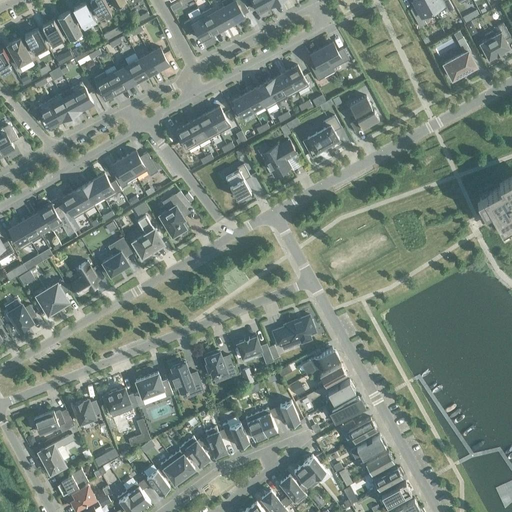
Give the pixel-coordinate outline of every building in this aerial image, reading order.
[(111,13),(112,12),(104,0),(90,0),(100,19),(101,18),(111,13)] [(110,0),(115,8),(127,2),(125,0),(110,0)] [(244,16),(235,0),(224,6),(233,22),(244,16)] [(270,6),(266,0),(245,0),(248,5),(253,2),(259,12),(270,6)] [(426,0),(413,0),(418,9),(413,12),(419,23),(435,15),(426,0)] [(426,0),(435,15),(451,6),(448,0),(426,0)] [(85,2),(74,8),(84,27),(96,21),(85,2)] [(176,3),(170,6),(172,11),(178,7),(176,3)] [(233,22),(224,6),(214,12),(223,28),(233,22)] [(223,28),(214,12),(212,7),(201,13),(212,34),(223,28)] [(136,9),(133,11),(133,12),(138,21),(149,15),(147,12),(140,16),(136,9)] [(70,10),(58,17),(71,39),(82,33),(70,10)] [(201,40),(212,34),(201,13),(190,19),(201,40)] [(65,40),(54,19),(42,25),(54,46),(65,40)] [(497,54),(497,55),(502,52),(502,51),(510,47),(505,39),(511,36),(503,22),(497,25),(500,32),(494,35),(492,31),(485,35),(487,39),(480,43),(489,58),(497,54)] [(38,28),(25,35),(35,54),(49,47),(38,28)] [(113,30),(104,35),(106,40),(116,35),(113,30)] [(20,37),(7,44),(19,65),(32,58),(20,37)] [(464,53),(444,63),(452,78),(462,73),(463,73),(466,71),(467,71),(467,70),(476,65),(468,51),(470,50),(463,37),(457,40),(464,53)] [(338,51),(333,42),(322,48),(333,68),(349,59),(343,48),(338,51)] [(9,58),(3,47),(0,48),(0,68),(3,73),(10,69),(16,78),(19,77),(13,65),(10,67),(6,60),(8,58),(9,58)] [(169,63),(160,47),(149,53),(158,69),(169,63)] [(322,48),(311,54),(316,63),(311,66),(317,77),(333,68),(322,48)] [(158,69),(149,53),(139,59),(147,75),(158,69)] [(62,54),(57,57),(56,58),(59,64),(65,60),(62,54)] [(147,75),(139,59),(128,64),(137,81),(147,75)] [(46,64),(38,69),(41,74),(49,69),(46,64)] [(137,81),(128,64),(118,70),(126,86),(137,81)] [(309,85),(306,81),(298,65),(287,71),(298,91),(309,85)] [(126,86),(118,70),(107,76),(116,92),(126,86)] [(287,97),(298,91),(287,71),(276,77),(285,93),(287,97)] [(27,76),(22,78),(21,79),(23,84),(30,81),(27,76)] [(107,76),(96,82),(105,98),(116,92),(107,76)] [(285,93),(276,77),(265,82),(274,99),(285,93)] [(71,88),(73,92),(82,108),(93,102),(82,82),(71,88)] [(277,103),(274,99),(265,82),(255,88),(264,104),(266,109),(277,103)] [(264,104),(255,88),(244,94),(253,110),(264,104)] [(82,108),(73,92),(63,98),(72,114),(82,108)] [(50,99),(61,120),(72,114),(63,98),(61,94),(50,99)] [(244,94),(233,100),(242,116),(253,110),(244,94)] [(338,96),(334,98),(333,99),(336,105),(341,102),(338,96)] [(362,126),(363,128),(379,118),(374,109),(373,110),(370,105),(371,105),(366,96),(350,105),(355,114),(357,113),(359,117),(357,118),(358,120),(356,121),(355,120),(350,123),(355,132),(361,129),(360,127),(362,126)] [(50,126),(61,120),(50,99),(39,105),(50,126)] [(330,100),(322,104),(320,105),(323,109),(332,104),(330,100)] [(220,106),(209,112),(218,128),(220,133),(231,127),(220,106)] [(220,133),(218,128),(209,112),(198,118),(209,138),(220,133)] [(324,147),(339,139),(334,130),(341,126),(335,115),(323,122),(326,127),(307,137),(312,146),(308,148),(312,156),(325,149),(324,147)] [(199,144),(209,138),(198,118),(188,124),(197,140),(199,144)] [(199,144),(197,140),(188,124),(177,130),(188,150),(199,144)] [(285,124),(281,127),(280,127),(285,136),(290,133),(285,124)] [(0,128),(0,147),(3,153),(14,147),(3,127),(0,128)] [(290,168),(285,159),(296,153),(290,141),(279,148),(278,146),(263,154),(268,162),(265,163),(270,172),(272,170),(276,176),(280,174),(281,175),(287,172),(286,170),(290,168)] [(136,150),(125,156),(137,176),(148,170),(151,175),(159,171),(148,153),(147,153),(140,157),(136,150)] [(125,156),(114,163),(120,172),(114,175),(121,186),(122,188),(129,185),(127,182),(137,176),(125,156)] [(153,159),(159,170),(161,168),(154,159),(153,159)] [(238,169),(226,176),(238,198),(251,191),(245,179),(251,176),(244,163),(237,167),(238,169)] [(110,183),(105,173),(94,179),(103,195),(106,199),(122,190),(115,180),(110,183)] [(480,199),(487,212),(493,209),(498,218),(511,210),(511,177),(499,184),(501,187),(479,199),(480,199)] [(103,195),(94,179),(83,185),(93,201),(103,195)] [(73,191),(82,207),(85,212),(95,205),(93,201),(83,185),(73,191)] [(73,191),(62,198),(74,218),(85,212),(82,207),(73,191)] [(175,194),(168,198),(173,206),(160,214),(173,235),(180,231),(181,232),(188,228),(183,219),(184,218),(181,213),(187,209),(175,194)] [(136,196),(129,200),(131,204),(138,200),(136,196)] [(150,210),(145,202),(144,201),(140,204),(145,213),(150,210)] [(61,220),(52,204),(41,210),(50,226),(52,230),(63,224),(61,220)] [(50,226),(41,210),(30,216),(40,232),(50,226)] [(511,213),(498,222),(501,228),(511,221),(511,213)] [(138,221),(146,234),(133,241),(142,256),(163,243),(155,228),(154,229),(146,215),(138,221)] [(40,232),(30,216),(20,222),(29,238),(40,232)] [(113,221),(106,225),(110,232),(117,228),(113,221)] [(20,222),(9,228),(21,249),(32,242),(29,238),(20,222)] [(118,270),(122,268),(123,268),(129,264),(125,256),(132,252),(123,237),(115,242),(120,250),(102,261),(111,275),(118,271),(118,270)] [(0,239),(0,259),(14,251),(8,242),(3,245),(0,239)] [(79,294),(80,294),(88,289),(86,286),(90,284),(91,287),(98,283),(96,281),(99,279),(88,261),(87,261),(78,266),(84,275),(72,282),(79,294)] [(30,271),(20,277),(25,285),(35,279),(30,271)] [(48,313),(56,309),(62,305),(69,301),(64,293),(70,290),(62,279),(37,294),(48,313)] [(18,299),(5,306),(9,312),(20,331),(28,325),(28,324),(33,321),(31,318),(36,315),(30,304),(24,308),(22,304),(21,304),(18,299)] [(285,326),(273,331),(278,344),(281,343),(283,349),(293,346),(291,341),(300,338),(302,342),(311,339),(309,334),(316,332),(314,327),(316,326),(313,319),(311,319),(310,315),(284,324),(285,326)] [(257,335),(249,337),(248,338),(245,339),(244,339),(237,342),(242,357),(261,350),(266,363),(273,360),(267,343),(261,346),(257,335)] [(332,347),(306,361),(312,372),(338,358),(337,356),(339,355),(335,348),(333,349),(332,347)] [(229,377),(236,374),(229,355),(222,357),(220,351),(219,351),(218,349),(217,349),(218,351),(214,353),(213,351),(206,354),(207,355),(205,356),(208,362),(206,363),(209,371),(211,370),(213,376),(219,374),(220,375),(222,374),(221,373),(227,371),(229,377)] [(185,361),(171,367),(174,375),(173,376),(175,383),(177,383),(180,391),(194,386),(197,393),(204,391),(197,372),(190,374),(185,361)] [(320,375),(323,380),(318,383),(320,388),(326,385),(347,374),(341,363),(320,375)] [(248,367),(242,370),(246,382),(253,379),(248,367)] [(158,372),(136,380),(142,397),(145,404),(167,396),(173,394),(167,379),(162,381),(158,372)] [(350,379),(328,391),(334,401),(355,389),(350,379)] [(299,382),(291,386),(296,394),(303,389),(299,382)] [(33,383),(21,388),(23,393),(35,388),(33,383)] [(116,390),(112,391),(111,391),(104,394),(105,396),(103,397),(105,404),(107,403),(109,409),(129,401),(131,407),(138,405),(134,393),(128,395),(124,387),(117,389),(116,390)] [(338,399),(325,406),(328,411),(334,422),(364,405),(363,404),(365,403),(361,395),(359,396),(358,395),(341,404),(338,399)] [(95,417),(94,414),(100,412),(96,400),(90,402),(88,399),(83,401),(83,400),(73,403),(80,422),(95,417)] [(291,400),(274,407),(278,414),(283,412),(288,425),(300,420),(291,400)] [(268,408),(257,412),(259,417),(266,434),(278,430),(272,417),(278,414),(274,407),(269,409),(268,408)] [(54,411),(34,418),(40,432),(59,425),(61,431),(74,424),(66,409),(61,411),(60,410),(55,413),(54,411)] [(246,419),(241,421),(244,429),(249,426),(255,439),(266,434),(259,417),(257,412),(246,417),(246,419)] [(228,421),(222,424),(224,428),(227,436),(232,433),(238,446),(249,441),(244,429),(241,421),(240,421),(238,416),(227,420),(228,421)] [(137,419),(137,420),(139,427),(145,424),(142,417),(137,419)] [(352,420),(340,427),(349,444),(377,429),(370,417),(355,425),(352,420)] [(317,422),(313,425),(312,425),(315,431),(320,428),(317,422)] [(216,425),(206,430),(207,432),(206,433),(207,435),(215,456),(227,451),(221,438),(227,436),(224,428),(220,429),(219,428),(218,428),(216,425)] [(57,448),(63,445),(63,446),(76,439),(73,433),(54,443),(39,451),(51,472),(66,464),(57,448)] [(380,434),(357,447),(363,457),(386,445),(385,443),(387,442),(383,435),(381,436),(380,434)] [(185,443),(184,443),(184,444),(186,447),(191,453),(199,465),(209,457),(201,446),(206,443),(201,436),(198,439),(197,437),(195,438),(193,436),(184,442),(185,443)] [(181,448),(170,456),(172,458),(173,460),(185,476),(195,468),(186,457),(191,453),(186,447),(184,444),(180,447),(181,448)] [(366,462),(371,473),(394,461),(388,450),(366,462)] [(303,462),(304,463),(317,478),(319,481),(321,483),(330,475),(313,454),(303,462)] [(162,465),(157,469),(162,475),(166,472),(175,483),(185,476),(173,460),(172,458),(170,456),(161,463),(163,464),(162,465)] [(341,462),(335,465),(337,470),(343,467),(341,462)] [(304,463),(294,471),(303,482),(299,485),(304,492),(309,488),(310,487),(310,488),(319,481),(317,478),(304,463)] [(387,467),(372,475),(374,478),(373,479),(374,480),(372,481),(377,489),(379,488),(379,489),(403,476),(402,475),(404,474),(400,466),(398,467),(397,466),(389,470),(387,467)] [(61,479),(63,481),(57,484),(63,495),(89,481),(81,468),(61,479)] [(157,469),(142,479),(147,486),(152,482),(160,494),(170,486),(162,475),(157,469)] [(341,470),(336,473),(340,481),(345,478),(341,470)] [(290,475),(280,482),(289,493),(285,497),(290,503),(295,499),(298,502),(306,495),(304,492),(299,485),(290,475)] [(129,492),(129,493),(140,508),(141,508),(150,501),(142,489),(147,486),(142,479),(137,483),(139,485),(129,492)] [(55,480),(49,483),(53,490),(59,487),(55,480)] [(406,482),(381,495),(387,505),(411,492),(406,482)] [(76,498),(72,500),(76,509),(96,498),(88,484),(73,492),(76,498)] [(350,486),(343,489),(351,504),(358,500),(350,486)] [(271,490),(262,498),(270,509),(273,511),(285,511),(288,510),(285,507),(290,503),(285,497),(280,501),(271,490)] [(129,492),(119,499),(128,511),(136,511),(141,509),(141,508),(140,508),(129,493),(129,492)] [(107,495),(98,499),(98,500),(101,506),(110,501),(107,495)] [(414,497),(395,508),(397,511),(412,511),(420,508),(414,497)] [(248,509),(247,509),(249,511),(273,511),(270,509),(266,511),(265,511),(257,502),(248,509)]
